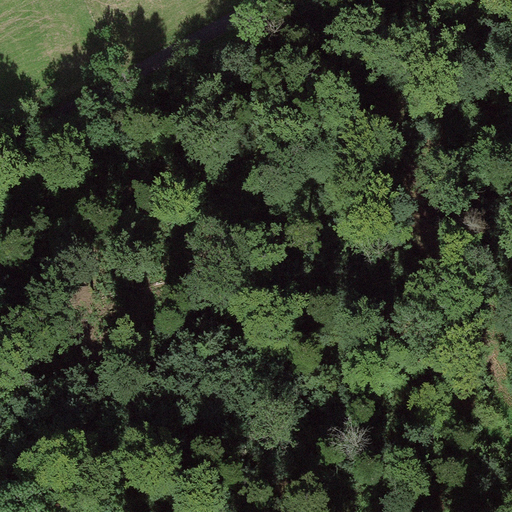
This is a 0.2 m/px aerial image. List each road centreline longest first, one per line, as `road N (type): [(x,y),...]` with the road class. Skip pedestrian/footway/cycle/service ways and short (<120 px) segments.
road 1 (track): [(113,89),(0,409)]
road 2 (unclassified): [(0,154),(279,0)]
